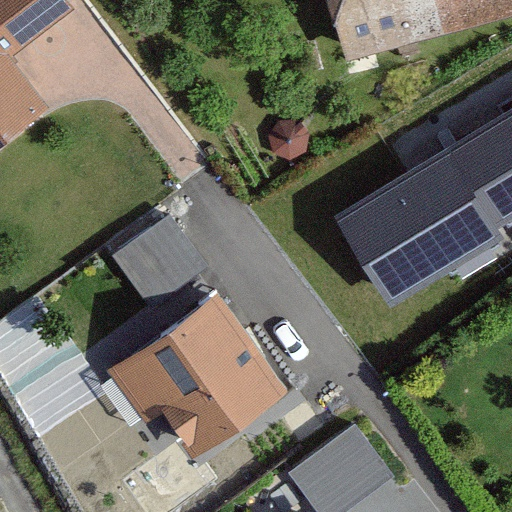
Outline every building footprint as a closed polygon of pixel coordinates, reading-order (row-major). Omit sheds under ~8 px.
[(0,0),(0,136),(34,112),(0,66),(0,47),(65,1),(63,0),(0,0)] [(511,0),(307,0),(323,59),(511,7),(511,0)] [(511,89),(324,205),(374,286),(511,202),(511,89)] [(275,379),(207,282),(213,278),(161,209),(103,252),(150,315),(92,356),(164,457),(275,379)] [(303,489),(317,511),(374,475),(338,419),(281,455),(303,489)] [(317,511),(303,489),(267,511),(317,511)]
